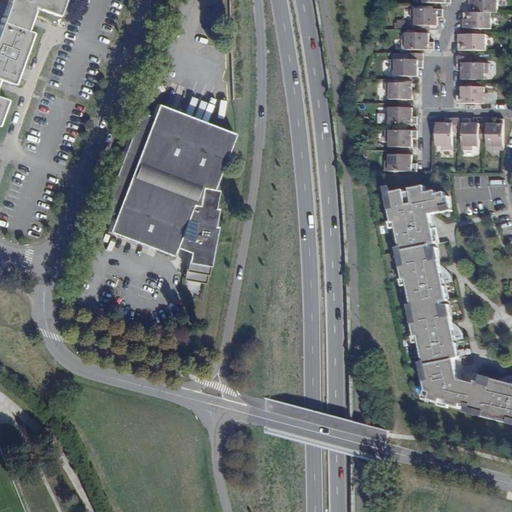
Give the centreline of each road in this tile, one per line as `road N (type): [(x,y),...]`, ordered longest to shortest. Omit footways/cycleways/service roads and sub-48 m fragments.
road 1 (primary): [(278,0),(310,252),(314,511)]
road 2 (primary): [(338,511),(331,237),(302,0)]
road 3 (unclassified): [(258,0),(258,155),(212,406)]
road 4 (residential): [(212,406),(511,484)]
road 5 (residential): [(49,269),(149,0)]
road 6 (residential): [(49,269),(52,349),(85,372),(212,406)]
road 7 (unknown): [(42,161),(15,146),(23,82),(52,38),(89,40)]
road 8 (unknown): [(42,161),(89,40)]
road 9 (residential): [(428,105),(430,66),(442,66),(463,0)]
